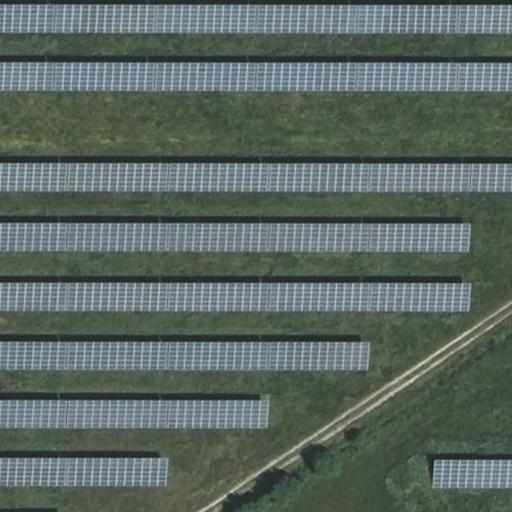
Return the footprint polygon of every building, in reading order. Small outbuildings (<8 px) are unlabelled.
[(511,164),(0,161),(0,191),(511,194),(511,164)] [(0,221),(0,251),(467,254),(467,224),(0,221)] [(367,343),(0,340),(0,370),(366,373),(367,343)] [(266,401),(0,399),(0,429),(265,432),(266,401)] [(429,482),(511,482),(511,454),(429,453),(429,482)] [(164,462),(0,459),(0,489),(164,492),(164,462)]
